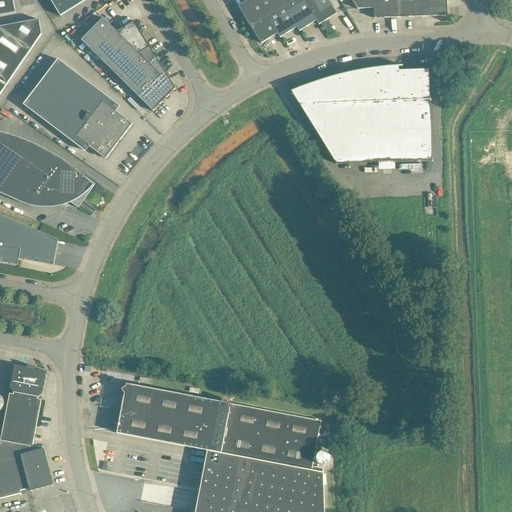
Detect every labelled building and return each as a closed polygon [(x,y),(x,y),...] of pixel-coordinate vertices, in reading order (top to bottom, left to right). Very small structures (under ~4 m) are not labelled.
[(0,0),(0,16),(16,13),(13,0),(0,0)] [(50,0),(60,16),(87,0),(50,0)] [(268,17),(257,0),(248,0),(238,6),(251,27),(268,17)] [(285,7),(280,0),(257,0),(268,17),(285,7)] [(317,21),(303,0),(295,0),(285,7),(297,28),(300,32),(317,21)] [(337,14),(328,0),(303,0),(317,21),(319,25),(337,14)] [(351,0),(357,9),(374,9),(374,19),(447,16),(446,0),(351,0)] [(297,28),(285,7),(268,17),(278,34),(280,38),(297,28)] [(278,34),(268,17),(251,27),(262,44),(278,34)] [(152,111),(153,112),(176,89),(134,21),(124,27),(125,29),(118,33),(103,19),(81,40),(137,95),(153,110),(152,111)] [(0,27),(0,65),(14,75),(42,35),(39,20),(0,27)] [(113,110),(117,105),(117,104),(58,59),(23,105),(82,150),(86,145),(106,159),(133,124),(113,110)] [(0,95),(14,75),(0,65),(0,95)] [(432,161),(429,70),(399,71),(399,66),(403,66),(393,66),(385,67),(377,68),(369,69),(360,71),(356,71),(349,73),(344,74),(338,76),(330,78),(323,80),(312,84),(300,88),(291,91),(336,164),(432,161)] [(68,164),(64,161),(60,158),(57,156),(52,154),(49,152),(45,149),(41,147),(37,145),(32,143),(29,142),(24,140),(20,138),(16,137),(12,136),(7,134),(3,133),(0,132),(0,193),(22,203),(24,204),(27,205),(29,206),(32,207),(35,207),(39,208),(43,208),(47,208),(50,208),(55,208),(58,207),(62,206),(65,205),(68,204),(71,203),(79,208),(95,184),(84,176),(80,173),(73,168),(68,164)] [(54,266),(56,253),(59,240),(0,214),(0,260),(1,261),(1,263),(18,266),(19,259),(54,266)] [(44,371),(31,369),(18,366),(15,368),(11,388),(14,393),(14,395),(10,394),(0,441),(31,447),(33,447),(42,400),(38,399),(38,398),(43,395),(47,375),(44,371)] [(124,394),(117,434),(207,451),(195,511),(324,511),(323,469),(312,467),(321,422),(229,404),(225,399),(221,402),(126,384),(126,387),(122,390),(124,394)] [(54,486),(50,470),(49,470),(50,471),(48,472),(46,464),(48,464),(48,465),(48,464),(44,449),(31,453),(30,450),(31,447),(0,441),(0,443),(0,499),(21,494),(21,491),(30,489),(31,492),(54,486)] [(317,459),(327,458),(327,446),(317,447),(317,459)]
